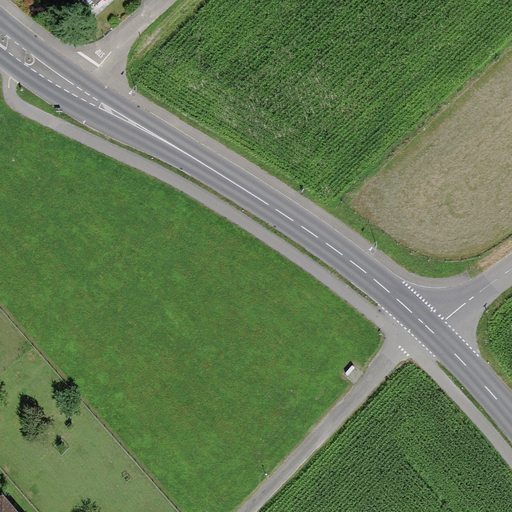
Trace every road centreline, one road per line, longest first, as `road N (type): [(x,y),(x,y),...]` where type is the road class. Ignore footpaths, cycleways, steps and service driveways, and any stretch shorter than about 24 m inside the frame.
road 1 (tertiary): [(0,37),(269,205),(379,282),(430,329)]
road 2 (track): [(64,83),(158,0)]
